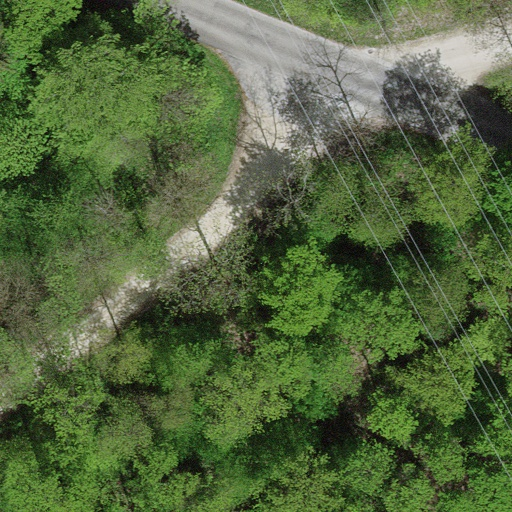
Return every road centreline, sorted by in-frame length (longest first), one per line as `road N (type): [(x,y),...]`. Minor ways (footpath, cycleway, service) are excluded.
road 1 (track): [(0,385),(237,209),(369,88),(511,34)]
road 2 (tertiary): [(511,145),(154,0)]
